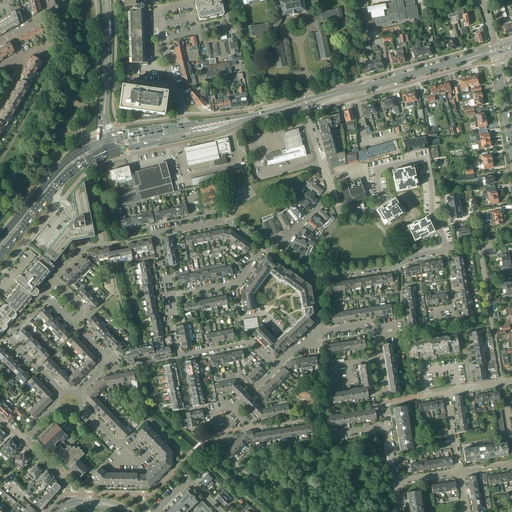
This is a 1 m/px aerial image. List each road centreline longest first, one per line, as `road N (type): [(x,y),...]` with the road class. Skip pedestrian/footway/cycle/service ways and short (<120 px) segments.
road 1 (residential): [(443,249),(310,276),(263,246)]
road 2 (residential): [(275,368),(314,333),(370,324),(382,401)]
road 3 (residential): [(263,246),(223,220),(154,234),(165,295)]
road 4 (residential): [(379,197),(376,170),(425,159),(446,249)]
road 5 (secondary): [(107,140),(59,168),(0,240)]
road 6 (residential): [(468,388),(443,249)]
road 7 (tertiary): [(107,140),(104,0)]
road 8 (residential): [(501,382),(479,244)]
road 9 (secondary): [(110,150),(245,117)]
road 10 (residential): [(61,393),(9,337),(46,297)]
road 11 (secondary): [(364,85),(245,117)]
